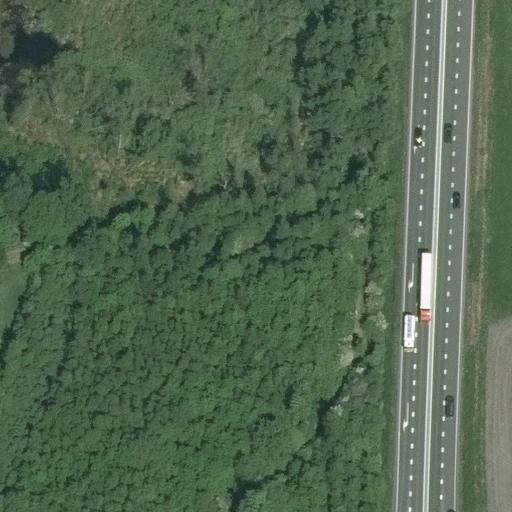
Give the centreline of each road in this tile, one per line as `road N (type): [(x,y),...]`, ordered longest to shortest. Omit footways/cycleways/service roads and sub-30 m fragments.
road 1 (track): [(236,511),(303,453),(353,361),(369,148),(346,76),(344,0)]
road 2 (trunk): [(424,511),(442,0)]
road 3 (track): [(0,248),(73,238),(192,265),(238,255),(335,211),(366,216)]
